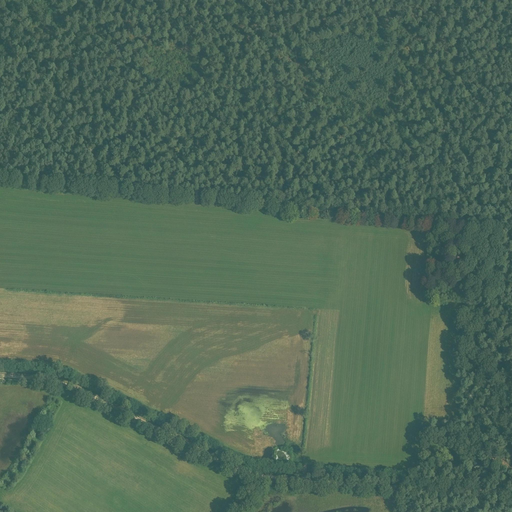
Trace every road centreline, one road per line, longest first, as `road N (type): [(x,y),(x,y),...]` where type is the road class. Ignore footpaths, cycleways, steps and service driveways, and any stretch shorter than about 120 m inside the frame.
road 1 (track): [(511,226),(287,207),(266,0)]
road 2 (track): [(277,118),(83,95),(65,83),(72,35),(25,25),(0,2)]
road 3 (track): [(0,376),(58,381),(259,475)]
road 4 (track): [(259,475),(511,491)]
road 5 (track): [(433,222),(452,64),(459,45),(502,16),(510,0)]
road 6 (track): [(416,0),(346,25),(269,31)]
